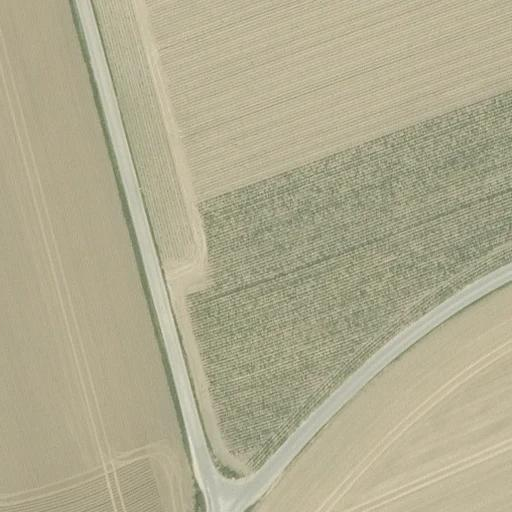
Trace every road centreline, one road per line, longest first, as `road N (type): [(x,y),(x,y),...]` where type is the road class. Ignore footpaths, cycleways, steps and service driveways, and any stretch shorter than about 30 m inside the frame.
road 1 (unclassified): [(82,0),(218,511)]
road 2 (unclassified): [(511,273),(401,340),(222,511)]
